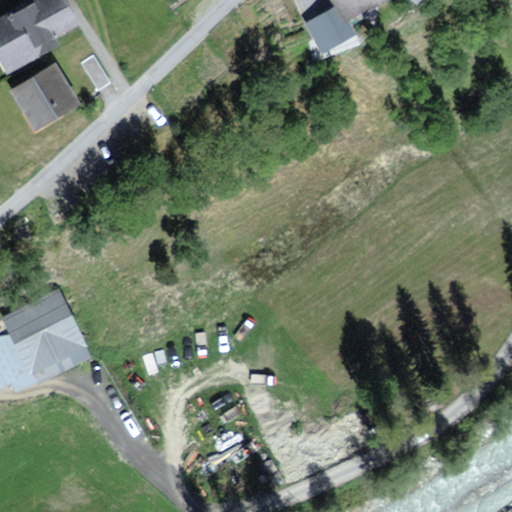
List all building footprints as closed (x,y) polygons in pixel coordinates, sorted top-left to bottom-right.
[(80,0),(59,0),(0,29),(0,46),(17,81),(100,40),(80,0)] [(413,0),(345,0),(362,30),(414,2),(413,0)] [(349,15),(321,33),(342,68),(371,50),(349,15)] [(66,71),(20,98),(46,142),(92,114),(66,71)] [(76,294),(7,328),(38,390),(106,356),(76,294)]
